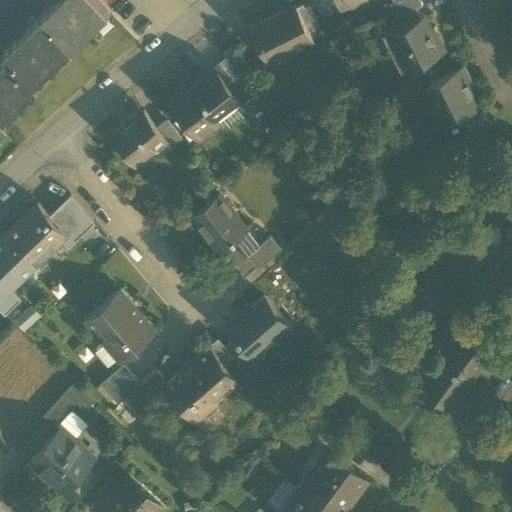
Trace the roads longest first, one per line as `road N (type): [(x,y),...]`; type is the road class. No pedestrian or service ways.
road 1 (residential): [(60,146),(234,0)]
road 2 (residential): [(60,146),(203,312)]
road 3 (residential): [(400,511),(511,362)]
